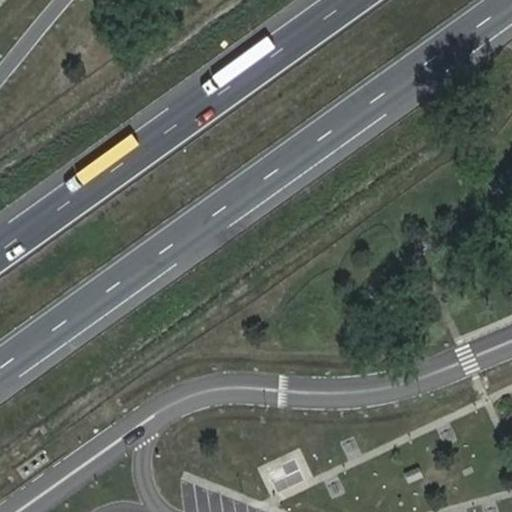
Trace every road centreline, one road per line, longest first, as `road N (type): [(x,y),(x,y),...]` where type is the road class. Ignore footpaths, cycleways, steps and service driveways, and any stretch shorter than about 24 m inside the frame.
road 1 (motorway): [(0,366),(511,0)]
road 2 (motorway): [(352,0),(0,251)]
